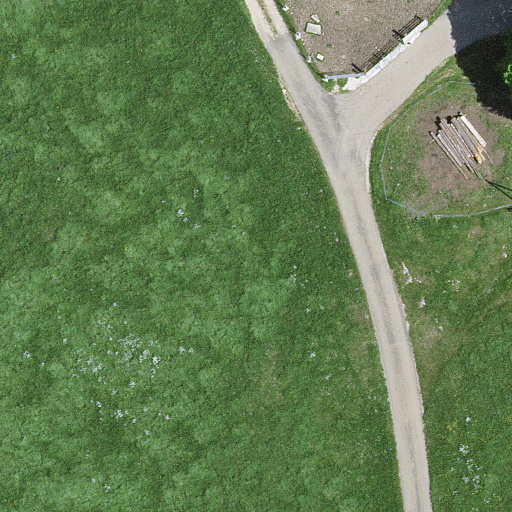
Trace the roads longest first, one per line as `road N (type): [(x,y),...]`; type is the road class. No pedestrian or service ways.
road 1 (track): [(420,511),(399,365),(335,152)]
road 2 (track): [(335,152),(367,109),(445,38),(511,14)]
road 3 (track): [(335,152),(267,0)]
